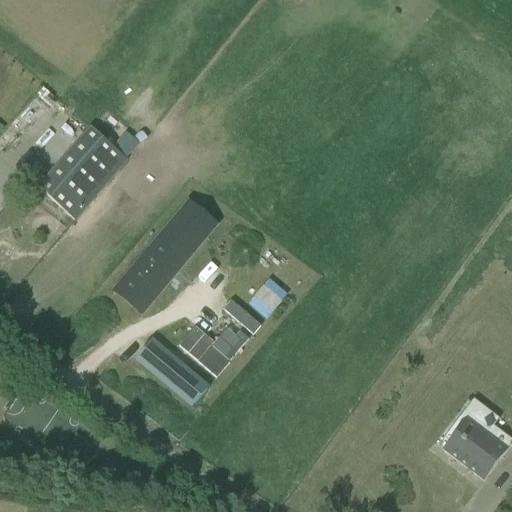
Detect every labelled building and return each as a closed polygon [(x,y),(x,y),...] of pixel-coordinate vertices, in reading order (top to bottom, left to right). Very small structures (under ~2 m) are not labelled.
[(127,162),(90,131),(38,191),(74,223),(127,162)] [(184,210),(113,294),(132,310),(167,267),(177,274),(211,233),(184,210)] [(268,282),(263,288),(281,304),(287,297),(268,282)] [(273,314),(255,299),(250,305),(268,321),(273,314)] [(231,303),(223,312),(253,337),(260,328),(231,303)] [(200,363),(218,379),(248,347),(229,330),(200,363)] [(152,341),(135,361),(192,409),(209,389),(152,341)] [(488,435),(499,421),(473,401),(444,440),(449,444),(442,452),(484,484),(509,451),(488,435)]
